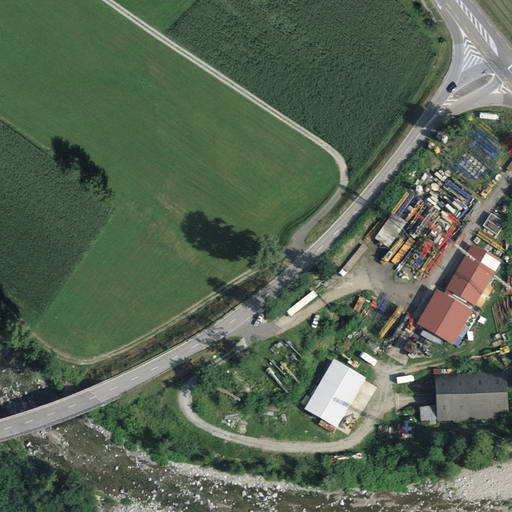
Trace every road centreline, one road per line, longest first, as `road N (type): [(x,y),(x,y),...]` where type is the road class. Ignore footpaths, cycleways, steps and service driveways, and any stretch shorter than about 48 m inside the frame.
road 1 (tertiary): [(0,429),(137,376),(239,318),(350,216),(444,106),(508,64)]
road 2 (track): [(105,0),(340,160),(337,197),(296,242),(304,263)]
road 3 (track): [(393,382),(361,434),(337,447),(211,429),(190,415),(185,392),(255,334)]
